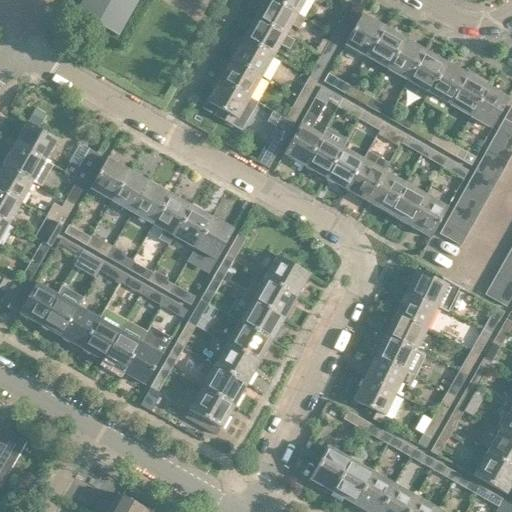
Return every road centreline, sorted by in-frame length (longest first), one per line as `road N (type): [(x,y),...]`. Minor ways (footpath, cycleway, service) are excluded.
road 1 (residential): [(240,511),(363,271),(348,238),(33,52),(7,51),(0,63)]
road 2 (residential): [(238,511),(93,429)]
